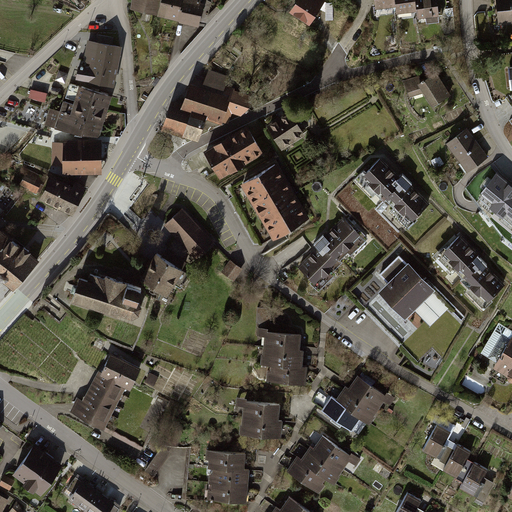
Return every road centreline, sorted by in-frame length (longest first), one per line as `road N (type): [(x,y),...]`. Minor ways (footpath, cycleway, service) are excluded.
road 1 (residential): [(167,170),(215,192),(270,278),(401,371),(511,434)]
road 2 (tertiary): [(0,321),(129,151)]
road 3 (residential): [(0,387),(170,511)]
road 4 (residential): [(167,170),(201,140),(337,74)]
road 5 (residential): [(468,0),(487,109),(511,156)]
road 6 (tertiary): [(142,127),(244,0)]
road 7 (residential): [(117,0),(0,97)]
road 8 (residential): [(117,0),(132,112),(142,127)]
